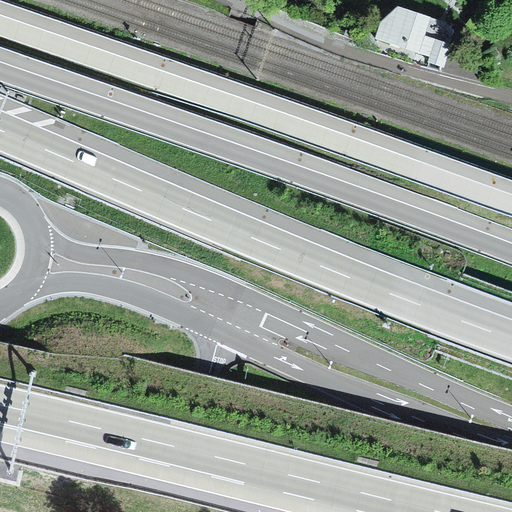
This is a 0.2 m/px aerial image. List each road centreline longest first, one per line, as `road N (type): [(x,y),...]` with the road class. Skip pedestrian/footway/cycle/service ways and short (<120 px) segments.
road 1 (motorway): [(511,337),(0,129)]
road 2 (motorway): [(511,252),(0,71)]
road 3 (motorway): [(511,203),(0,23)]
road 4 (motorway): [(0,406),(436,511)]
road 5 (primary): [(223,329),(511,452)]
road 6 (primary): [(511,416),(232,298)]
road 7 (primary): [(23,286),(87,282),(223,329)]
road 8 (primary): [(232,298),(136,259),(80,254),(36,236)]
road 9 (residential): [(223,329),(175,511)]
